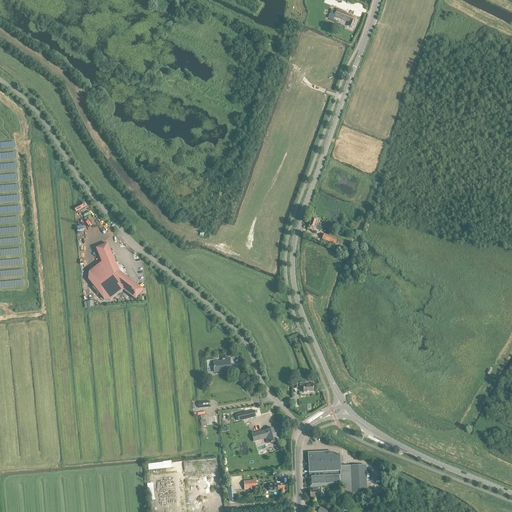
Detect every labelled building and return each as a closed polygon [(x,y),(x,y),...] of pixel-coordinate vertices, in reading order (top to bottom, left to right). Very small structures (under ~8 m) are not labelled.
[(352,28),(356,19),(345,14),(346,13),(336,9),(334,16),(349,22),(347,26),(352,28)] [(326,229),(327,226),(318,223),(320,220),(313,218),(311,223),(326,229)] [(326,229),(311,223),(309,229),(315,232),(317,228),(325,231),(326,229)] [(343,250),(346,243),(324,235),(323,240),(336,244),(335,245),(339,247),(341,250),(343,250)] [(118,267),(108,244),(96,249),(102,263),(89,273),(88,281),(104,301),(111,302),(124,292),(136,301),(144,291),(123,275),(123,274),(124,273),(124,271),(123,270),(123,269),(122,268),(121,267),(119,267),(118,267)] [(231,367),(230,359),(222,359),(222,362),(214,363),(215,373),(226,371),(226,369),(223,368),(223,367),(230,366),(230,367),(231,367)] [(303,385),(303,382),(300,383),(300,388),(303,387),(304,392),(314,392),(314,385),(303,385)] [(248,419),(257,418),(255,411),(247,413),(237,415),(238,421),(248,419)] [(273,429),(252,435),(254,442),(260,440),(260,438),(263,437),(265,436),(266,439),(267,444),(276,441),(273,429)] [(342,467),(341,457),(333,453),(309,454),(310,474),(310,476),(310,477),(310,488),(311,488),(321,488),(341,487),(342,496),(367,495),(366,466),(342,467)] [(245,491),(253,490),(253,488),(257,488),(256,480),(244,482),(245,491)] [(284,490),(284,484),(277,485),(278,484),(273,484),(269,484),(269,487),(269,490),(278,490),(281,490),(281,493),(285,493),(284,490)] [(321,494),(321,488),(311,488),(311,492),(311,499),(316,499),(316,501),(324,501),(323,494),(321,494)]
